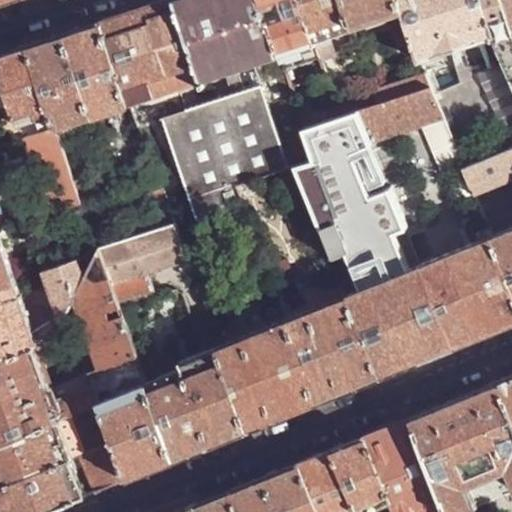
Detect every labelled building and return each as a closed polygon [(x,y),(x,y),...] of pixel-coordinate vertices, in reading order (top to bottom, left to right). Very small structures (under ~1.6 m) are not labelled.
[(168,0),(137,11),(104,22),(133,104),(205,79),(177,0),(168,0)] [(177,0),(205,79),(229,71),(239,68),(258,62),(283,53),(264,0),(177,0)] [(264,0),(283,53),(317,42),(317,41),(302,0),(264,0)] [(302,0),(317,41),(331,36),(355,28),(345,0),(302,0)] [(345,0),(355,28),(405,11),(401,0),(345,0)] [(485,0),(401,0),(405,11),(422,59),(497,34),(485,0)] [(511,0),(485,0),(497,34),(499,41),(511,36),(511,0)] [(82,29),(66,34),(93,117),(133,104),(104,22),(82,29)] [(45,41),(29,46),(52,115),(56,128),(57,129),(93,117),(66,34),(45,41)] [(338,57),(331,36),(317,41),(317,42),(322,57),(324,61),(338,57)] [(511,36),(499,41),(511,74),(511,36)] [(317,42),(283,53),(288,68),(322,57),(317,42)] [(10,53),(0,56),(0,66),(12,104),(20,126),(52,115),(29,46),(10,53)] [(213,101),(240,186),(296,168),(289,146),(312,137),(309,130),(304,114),(288,68),(283,53),(258,62),(266,84),(246,90),(239,68),(229,71),(236,94),(213,101)] [(0,108),(3,107),(12,104),(0,66),(0,108)] [(428,74),(376,90),(381,105),(433,88),(428,74)] [(445,118),(433,88),(381,105),(361,112),(375,142),(445,118)] [(376,90),(338,103),(344,117),(361,112),(381,105),(376,90)] [(213,101),(165,118),(200,226),(249,210),(240,186),(213,101)] [(338,103),(304,114),(309,130),(344,117),(338,103)] [(12,104),(3,107),(7,118),(1,120),(6,134),(12,132),(16,142),(25,139),(20,126),(12,104)] [(300,167),(335,258),(347,253),(362,290),(372,286),(357,248),(396,232),(409,227),(393,188),(373,196),(356,151),(375,144),(375,142),(361,112),(344,117),(309,130),(312,137),(320,160),(300,167)] [(52,115),(20,126),(25,139),(26,139),(56,128),(52,115)] [(56,128),(26,139),(38,176),(51,214),(81,204),(76,189),(57,129),(56,128)] [(511,148),(464,167),(476,196),(511,181),(511,148)] [(117,191),(113,177),(76,189),(81,204),(117,191)] [(164,192),(122,205),(128,222),(169,209),(164,192)] [(169,209),(128,222),(133,238),(134,240),(175,227),(169,209)] [(100,249),(113,287),(150,276),(145,261),(183,249),(175,227),(134,240),(133,238),(100,249)] [(511,229),(493,237),(511,283),(511,229)] [(0,287),(17,282),(0,232),(0,231),(0,287)] [(372,286),(411,270),(396,232),(357,248),(372,286)] [(511,283),(493,237),(424,265),(456,346),(496,330),(511,323),(511,283)] [(87,280),(78,300),(101,372),(138,357),(121,311),(113,287),(100,249),(87,280)] [(183,249),(145,261),(150,276),(189,264),(183,249)] [(347,253),(335,258),(349,295),(362,290),(347,253)] [(79,260),(46,272),(64,320),(67,327),(78,300),(87,280),(79,260)] [(445,350),(456,346),(424,265),(411,270),(372,286),(362,290),(349,295),(382,376),(408,365),(424,359),(445,350)] [(150,276),(113,287),(121,311),(158,298),(150,276)] [(17,282),(0,287),(0,362),(34,349),(39,346),(34,331),(17,282)] [(355,387),(382,376),(349,295),(288,320),(317,403),(355,387)] [(281,301),(272,305),(279,324),(288,320),(281,301)] [(61,331),(67,327),(64,320),(34,331),(39,346),(49,339),(61,331)] [(279,324),(220,348),(249,430),(287,415),(317,403),(288,320),(279,324)] [(61,331),(49,339),(55,358),(64,355),(71,346),(61,331)] [(39,346),(34,349),(40,364),(55,358),(49,339),(39,346)] [(233,437),(249,430),(220,348),(181,364),(184,371),(211,445),(233,437)] [(34,349),(0,362),(0,443),(59,421),(54,405),(48,390),(40,364),(34,349)] [(99,404),(148,385),(138,357),(101,372),(89,376),(94,390),(99,404)] [(184,371),(148,385),(174,460),(198,451),(211,445),(184,371)] [(88,375),(48,390),(54,405),(94,390),(89,376),(88,375)] [(511,375),(500,381),(511,411),(511,375)] [(431,409),(413,417),(448,508),(449,511),(466,511),(477,507),(469,485),(508,470),(511,479),(511,411),(500,381),(475,391),(431,409)] [(156,468),(174,460),(148,385),(99,404),(100,405),(114,443),(117,453),(127,479),(156,468)] [(94,390),(54,405),(59,421),(100,405),(99,404),(94,390)] [(100,405),(59,421),(73,459),(80,457),(114,443),(100,405)] [(372,433),(366,436),(392,500),(397,511),(437,511),(448,508),(413,417),(396,424),(389,426),(372,433)] [(59,421),(0,443),(0,486),(70,460),(73,459),(59,421)] [(344,445),(333,449),(358,511),(363,511),(371,509),(392,500),(366,436),(344,445)] [(114,443),(80,457),(88,474),(90,474),(90,475),(108,467),(106,460),(111,458),(110,455),(117,453),(114,443)] [(313,458),(302,462),(320,511),(358,511),(333,449),(313,458)] [(107,488),(127,479),(117,453),(110,455),(111,458),(106,460),(108,467),(90,475),(98,492),(107,488)] [(70,460),(0,486),(0,492),(6,510),(7,511),(47,511),(54,509),(87,496),(70,460)] [(280,471),(267,476),(281,511),(320,511),(302,462),(280,471)] [(511,479),(508,470),(469,485),(477,507),(511,493),(511,479)] [(245,485),(233,490),(242,511),(281,511),(267,476),(245,485)] [(212,498),(201,503),(204,511),(242,511),(233,490),(212,498)] [(397,511),(392,500),(371,509),(372,511),(397,511)] [(204,511),(201,503),(187,509),(188,510),(188,511),(204,511)]
